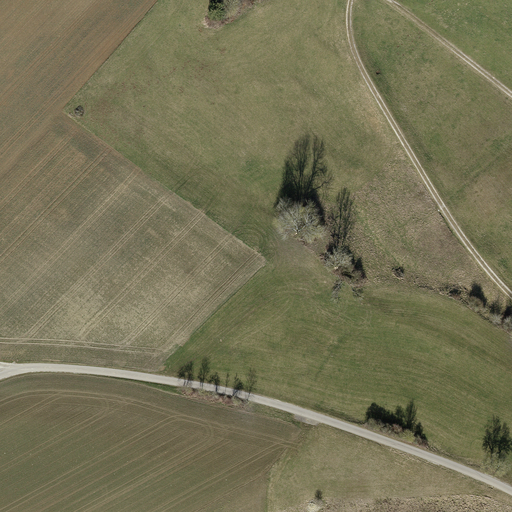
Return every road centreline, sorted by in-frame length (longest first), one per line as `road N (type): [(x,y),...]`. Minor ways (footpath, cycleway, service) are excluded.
road 1 (track): [(511,490),(313,415),(202,385),(46,366),(0,375)]
road 2 (track): [(511,295),(458,229),(362,69),(351,0)]
road 3 (track): [(511,94),(390,0)]
